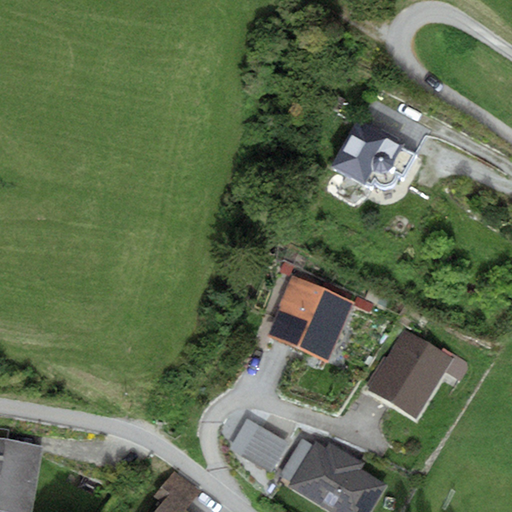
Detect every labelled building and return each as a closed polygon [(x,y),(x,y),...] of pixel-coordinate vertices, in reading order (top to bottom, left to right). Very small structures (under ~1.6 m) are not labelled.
[(340,111),(345,100),(332,93),(326,104),(340,111)] [(405,144),(358,119),(331,166),(371,188),(374,184),(382,187),(389,186),(395,182),(401,176),(404,178),(418,154),(404,147),(405,144)] [(354,303),(292,275),(266,335),(328,362),(354,303)] [(453,359),(405,330),(369,390),(417,419),(453,359)] [(289,443),(259,425),(240,456),(271,474),(289,443)] [(326,448),(316,441),(313,446),(301,438),(278,475),(290,483),(288,487),(329,511),(370,511),(387,485),(361,469),(365,464),(330,442),(326,448)] [(32,511),(43,446),(0,439),(0,511),(5,511),(32,511)] [(201,492),(175,471),(154,496),(162,503),(154,511),(189,511),(186,510),(201,492)]
